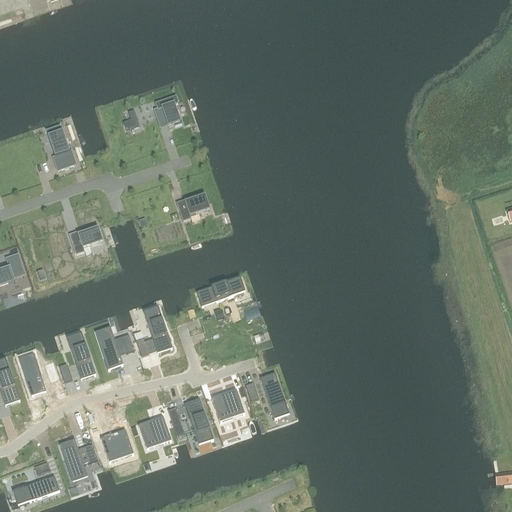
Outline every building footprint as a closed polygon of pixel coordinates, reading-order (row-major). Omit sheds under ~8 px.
[(174,106),(175,106),(175,105),(178,104),(175,98),(156,105),(158,111),(161,110),(162,110),(169,128),(174,126),(174,127),(182,125),(179,118),(178,118),(174,106)] [(130,122),(123,124),(126,132),(133,130),(139,128),(134,112),(128,114),(130,122)] [(62,134),(49,139),(56,159),(64,156),(66,162),(55,166),(58,172),(76,166),(71,153),(69,153),(62,134)] [(205,198),(187,205),(186,204),(185,203),(178,206),(184,223),(192,221),(191,219),(192,219),(191,218),(210,212),(205,198)] [(503,203),(484,210),(487,220),(506,214),(503,203)] [(139,222),(141,229),(147,227),(145,220),(139,222)] [(82,232),(74,235),(81,253),(81,254),(89,251),(88,249),(88,248),(106,241),(102,228),(84,235),(84,234),(83,234),(82,232)] [(10,270),(0,273),(0,287),(14,283),(14,284),(16,283),(15,281),(26,277),(19,256),(7,260),(10,269),(9,269),(10,270)] [(43,271),(37,273),(40,281),(46,279),(43,271)] [(245,294),(240,280),(197,295),(200,306),(215,301),(216,304),(245,294)] [(146,313),(144,314),(153,340),(156,339),(161,354),(172,350),(159,311),(147,315),(146,313)] [(225,338),(219,340),(224,353),(248,344),(248,343),(247,343),(243,332),(234,335),(230,323),(215,329),(218,337),(224,335),(225,338)] [(112,334),(100,339),(106,358),(104,359),(109,372),(111,371),(123,367),(119,354),(112,334)] [(254,338),(256,344),(265,341),(263,335),(254,338)] [(82,337),(67,342),(76,367),(79,366),(84,381),(96,377),(82,337)] [(129,337),(121,340),(127,356),(134,353),(129,337)] [(144,340),(137,343),(142,358),(149,355),(144,340)] [(36,361),(24,365),(31,385),(28,386),(33,399),(48,394),(36,361)] [(0,364),(0,391),(5,408),(20,402),(7,363),(0,364)] [(67,367),(60,369),(65,384),(72,382),(67,367)] [(269,394),(266,395),(274,420),(289,415),(275,375),(263,379),(269,394)] [(253,385),(246,387),(251,404),(259,401),(253,385)] [(225,396),(212,401),(220,424),(233,419),(230,411),(242,407),(236,392),(228,395),(230,400),(227,401),(225,396)] [(200,401),(188,405),(193,421),(190,422),(198,446),(213,441),(200,401)] [(182,431),(175,411),(168,413),(175,433),(182,431)] [(151,423),(139,428),(147,451),(160,447),(157,438),(168,434),(163,419),(154,422),(156,428),(153,429),(151,423)] [(97,428),(90,431),(92,438),(100,436),(97,428)] [(114,436),(101,441),(109,465),(134,457),(126,432),(117,435),(119,441),(116,442),(114,436)] [(74,443),(59,448),(64,462),(67,461),(73,481),(86,476),(74,443)] [(84,449),(90,465),(98,463),(92,446),(84,449)] [(37,477),(50,473),(47,465),(35,469),(37,477)] [(511,474),(495,477),(496,488),(511,485),(511,474)] [(40,484),(13,494),(14,496),(15,496),(20,508),(60,493),(55,482),(41,487),(40,484)]
